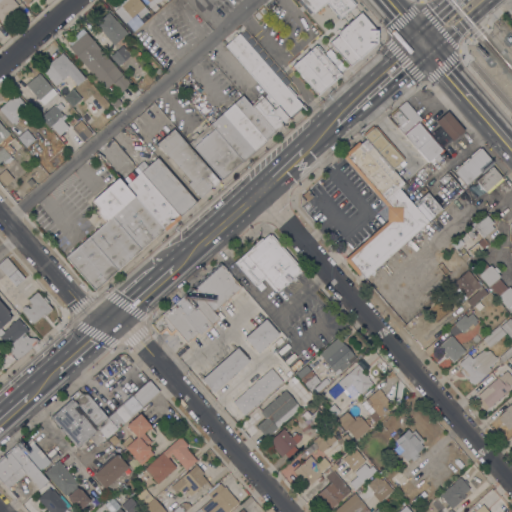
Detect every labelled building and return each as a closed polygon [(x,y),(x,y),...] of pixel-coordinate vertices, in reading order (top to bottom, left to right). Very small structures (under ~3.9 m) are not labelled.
[(0,0),(13,0),(18,5),(14,9),(17,12),(3,24),(0,20),(0,0)] [(118,3),(121,0),(138,0),(148,11),(136,22),(132,17),(131,18),(118,3)] [(339,18),(325,2),(312,13),(300,0),(349,0),(354,5),(339,18)] [(116,20),(127,33),(113,45),(102,32),(103,32),(97,25),(100,23),(98,21),(108,12),(116,20)] [(331,41),(339,34),(337,32),(360,12),(376,30),(375,43),(349,66),(329,43),(331,41)] [(105,89),(68,47),(72,43),(69,40),(82,29),(122,74),(105,89)] [(266,95),(267,94),(225,46),(239,33),(302,105),(288,118),(290,120),(289,121),(266,95)] [(131,55),(124,60),(128,65),(122,70),(109,55),(122,45),(131,55)] [(334,80),(317,95),(291,66),(309,51),(315,45),(340,74),(334,80)] [(62,53),(69,61),(70,61),(85,78),(77,85),(68,75),(55,86),(41,70),(55,57),(56,58),(62,53)] [(39,73),(56,93),(43,105),(25,84),(39,73)] [(122,75),(130,84),(121,92),(113,83),(122,75)] [(146,87),(140,92),(135,86),(141,81),(146,87)] [(67,83),(72,89),(72,88),(78,95),(79,95),(81,97),(80,98),(83,101),(78,105),(76,103),(72,106),(63,97),(64,96),(58,90),(67,83)] [(0,108),(16,94),(29,109),(16,120),(17,122),(14,124),(13,123),(12,124),(0,110),(0,108)] [(266,95),(289,121),(274,133),(252,107),(266,95)] [(265,142),(232,104),(241,96),(252,107),(274,133),(265,142)] [(115,108),(110,103),(117,98),(121,103),(115,108)] [(434,158),(433,157),(427,162),(397,127),(400,125),(390,114),(406,101),(422,119),(419,122),(443,149),(438,154),(434,158)] [(40,117),(54,105),(55,106),(59,102),(63,107),(59,111),(63,115),(60,118),(68,127),(59,135),(51,126),(49,127),(40,117)] [(209,125),(232,104),(265,142),(242,162),(209,125)] [(447,111),(464,131),(452,141),(435,122),(445,113),(447,111)] [(91,134),(82,141),(71,127),(80,120),(85,126),(91,134)] [(0,123),(5,129),(9,134),(9,135),(12,139),(8,143),(15,152),(10,156),(12,159),(7,163),(6,162),(5,163),(4,162),(0,165),(0,123)] [(222,180),(189,142),(209,125),(242,162),(222,180)] [(364,139),(365,138),(362,135),(372,126),(402,160),(391,170),(364,139)] [(35,139),(26,147),(17,137),(26,129),(35,139)] [(219,181),(200,197),(188,183),(190,181),(170,158),(167,156),(156,143),(173,129),(219,181)] [(403,183),(397,189),(398,190),(383,203),(342,156),(359,142),(360,143),(364,139),(391,170),(403,183)] [(466,185),(454,171),(480,148),(493,162),(492,162),(466,185)] [(442,158),(437,162),(434,158),(438,154),(442,158)] [(141,171),(136,166),(143,161),(147,166),(155,159),(194,203),(179,217),(140,172),(141,171)] [(476,181),(492,167),(502,177),(486,192),(476,181)] [(13,179),(5,185),(0,178),(0,172),(4,169),(13,179)] [(125,185),(140,172),(179,217),(163,230),(124,186),(125,185)] [(163,230),(94,291),(64,257),(71,251),(71,252),(105,222),(98,214),(98,209),(91,201),(118,178),(124,186),(163,230)] [(348,264),(344,259),(386,222),(386,206),(383,203),(398,190),(413,206),(415,210),(420,205),(422,203),(419,199),(427,192),(442,209),(433,216),(427,222),(364,278),(360,273),(358,275),(348,264)] [(478,222),(486,215),(493,223),(491,225),(494,229),(493,229),(498,235),(481,249),(481,248),(465,261),(460,256),(483,238),(476,230),(475,231),(477,233),(471,239),(465,232),(472,226),(471,224),(476,220),(478,222)] [(456,249),(452,244),(465,232),(470,238),(456,249)] [(276,290),(274,292),(263,279),(255,286),(235,262),(252,246),(253,248),(268,234),(269,235),(271,234),(301,268),(299,270),(302,273),(300,274),(299,273),(294,277),(295,277),(293,279),(292,278),(287,283),(288,284),(286,285),(285,285),(277,291),(276,290)] [(24,278),(15,286),(0,268),(0,262),(6,257),(24,278)] [(488,267),(490,265),(493,268),(495,266),(499,271),(497,273),(500,276),(498,278),(507,288),(509,287),(511,290),(511,312),(511,313),(497,297),(498,297),(479,275),(481,274),(476,268),(483,261),(488,267)] [(240,288),(213,312),(218,318),(214,322),(215,323),(213,325),(212,324),(208,327),(210,329),(207,331),(205,330),(199,335),(198,333),(193,337),(194,338),(192,341),(190,339),(186,343),(176,331),(171,335),(166,329),(159,335),(150,324),(161,314),(211,270),(219,262),(221,264),(241,287),(240,288)] [(459,290),(454,294),(448,287),(467,271),(472,278),(473,277),(480,285),(472,291),(472,292),(465,298),(459,290)] [(479,290),(484,295),(471,307),(466,301),(479,290)] [(42,298),(44,296),(48,301),(46,303),(52,310),(42,318),(41,317),(33,324),(21,311),(22,310),(21,308),(24,306),(25,307),(26,306),(28,309),(31,306),(30,305),(31,304),(28,299),(36,292),(42,298)] [(0,302),(9,312),(7,314),(11,318),(0,327),(0,329),(3,332),(11,324),(10,323),(12,321),(13,322),(17,319),(28,330),(24,334),(28,338),(35,339),(38,342),(16,361),(5,349),(8,347),(0,337),(0,302)] [(474,322),(475,323),(472,325),(471,325),(462,333),(454,324),(464,315),(466,317),(471,313),(477,320),(474,322)] [(511,320),(511,339),(500,326),(510,318),(511,320)] [(265,319),(279,334),(257,353),(244,338),(265,319)] [(490,347),(483,340),(499,326),(505,334),(490,347)] [(465,351),(453,362),(448,357),(447,357),(445,354),(445,353),(439,346),(451,335),(465,351)] [(353,355),(347,361),(350,363),(340,371),(338,369),(334,372),(318,354),(337,337),(343,343),(353,355)] [(511,354),(502,363),(498,359),(500,358),(499,357),(511,344),(511,354)] [(237,347),(249,361),(213,393),(209,388),(208,390),(204,386),(206,384),(201,379),(237,347)] [(473,385),(471,383),(470,383),(468,380),(469,380),(468,378),(467,379),(460,371),(461,370),(460,369),(462,368),(458,364),(468,355),(472,359),(476,355),(483,350),(489,351),(494,357),(496,357),(497,358),(488,367),(491,369),(473,385)] [(127,363),(103,384),(95,375),(119,354),(122,357),(127,363)] [(295,374),(306,365),(321,383),(315,388),(311,383),(307,387),(295,374)] [(362,370),(368,377),(367,378),(372,383),(351,402),(342,391),(324,408),(315,398),(332,383),(334,385),(346,374),(347,375),(358,365),(362,370)] [(246,391),(245,390),(248,388),(255,382),(255,381),(257,379),(257,380),(271,368),(282,381),(244,415),(233,402),(246,391)] [(477,395),(497,377),(498,378),(506,370),(511,377),(511,385),(510,387),(510,388),(505,393),(506,394),(505,395),(504,394),(488,408),(488,407),(484,410),(477,402),(480,399),(480,398),(477,395)] [(294,376),(298,381),(294,384),(290,379),(294,376)] [(71,399),(72,400),(80,393),(87,394),(107,416),(148,380),(159,392),(105,439),(70,399),(71,399)] [(394,406),(375,422),(369,415),(360,404),(378,388),(394,406)] [(285,390),(300,408),(274,430),(275,431),(273,433),(272,432),(266,438),(256,426),(265,419),(260,413),(261,412),(260,412),(285,390)] [(105,439),(96,446),(89,437),(76,448),(50,417),(70,399),(105,439)] [(339,410),(341,408),(344,412),(335,419),(327,409),(333,404),(339,410)] [(497,417),(506,409),(505,408),(510,404),(511,405),(511,404),(511,426),(508,430),(497,417)] [(306,421),(301,415),(306,410),(311,416),(306,421)] [(345,431),(336,421),(346,411),(355,422),(345,431)] [(150,426),(150,427),(151,428),(149,430),(148,428),(143,433),(151,442),(148,445),(150,448),(149,449),(153,454),(141,464),(138,461),(137,462),(121,443),(129,436),(132,440),(136,437),(126,425),(139,414),(150,426)] [(329,445),(321,452),(317,447),(309,454),(305,450),(313,442),(333,423),(334,425),(335,423),(343,432),(329,445)] [(268,442),(283,429),(290,437),(295,433),(301,439),(293,446),(297,450),(288,458),(284,454),(281,457),(268,442)] [(399,445),(397,447),(393,443),(395,441),(394,440),(407,429),(411,433),(414,430),(416,432),(423,441),(420,444),(423,447),(416,453),(419,456),(413,461),(410,458),(406,461),(400,453),(403,450),(400,447),(399,445)] [(353,444),(342,453),(339,450),(346,444),(341,438),(345,434),(353,444)] [(180,437),(187,445),(186,447),(187,449),(186,449),(196,460),(185,470),(171,454),(167,458),(176,467),(157,484),(151,477),(152,476),(145,468),(147,467),(146,466),(180,437)] [(22,452),(21,452),(47,482),(38,490),(25,474),(7,489),(0,480),(0,460),(16,446),(17,446),(24,441),(28,446),(22,452)] [(50,462),(40,471),(24,452),(34,443),(50,462)] [(357,476),(342,459),(354,448),(370,467),(372,466),(376,471),(355,490),(353,488),(327,511),(315,496),(330,483),(325,477),(332,471),(329,468),(334,464),(337,468),(333,471),(345,485),(357,476)] [(105,488),(92,475),(113,456),(111,453),(113,451),(115,454),(116,454),(128,467),(105,488)] [(310,456),(316,464),(323,458),(329,464),(319,473),(321,475),(306,487),(293,471),(310,456)] [(339,458),(342,462),(337,466),(334,463),(339,458)] [(78,484),(64,496),(44,472),(58,460),(78,484)] [(170,487),(182,476),(182,477),(196,465),(203,473),(201,475),(207,481),(190,496),(186,492),(189,489),(188,488),(181,494),(179,491),(176,494),(170,487)] [(379,502),(372,494),(374,493),(366,484),(377,475),(382,481),(384,479),(388,483),(387,484),(393,490),(379,502)] [(460,478),(463,481),(465,480),(468,484),(466,485),(469,489),(463,494),(465,497),(451,509),(439,495),(460,478)] [(195,511),(211,499),(207,494),(220,484),(224,488),(225,487),(238,503),(227,511),(195,511)] [(49,511),(37,498),(49,488),(52,491),(53,490),(65,504),(64,505),(67,508),(62,511),(49,511)] [(90,501),(78,511),(67,500),(68,499),(67,497),(77,488),(78,490),(79,489),(90,501)] [(144,489),(152,498),(143,506),(135,497),(144,489)] [(126,511),(121,505),(130,497),(139,508),(134,511),(126,511)] [(122,511),(111,511),(104,504),(111,498),(119,507),(119,508),(122,511)] [(145,511),(142,508),(153,498),(166,511),(145,511)] [(367,511),(342,511),(359,499),(369,511),(367,511)] [(185,511),(186,511),(184,511),(170,511),(181,503),(183,503),(184,503),(187,503),(188,503),(191,506),(185,511)]
